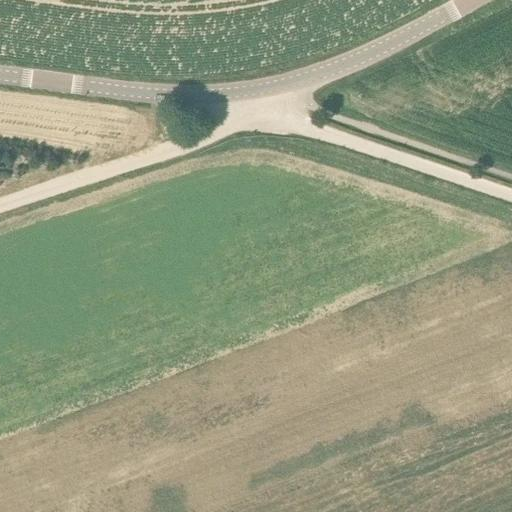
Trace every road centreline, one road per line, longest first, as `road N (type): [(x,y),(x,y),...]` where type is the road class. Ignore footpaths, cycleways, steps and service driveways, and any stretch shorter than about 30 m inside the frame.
road 1 (tertiary): [(258,90),(162,95),(0,74)]
road 2 (track): [(0,209),(177,147),(231,119)]
road 3 (track): [(286,114),(511,195)]
road 4 (tertiary): [(258,90),(357,59),(472,0)]
